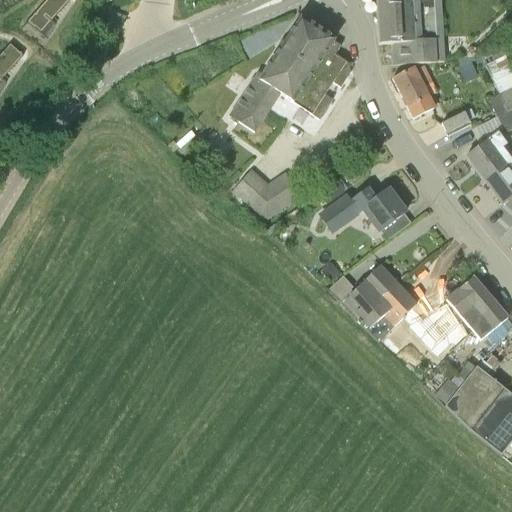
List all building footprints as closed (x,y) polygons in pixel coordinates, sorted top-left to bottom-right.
[(42,0),(23,22),(44,42),(70,4),(68,2),(68,0),(42,0)] [(438,1),(412,2),(411,0),(406,0),(381,3),(376,3),(378,46),(394,45),(442,42),(438,1)] [(333,43),(333,42),(305,23),(297,24),(297,25),(262,77),(258,74),(229,118),(254,134),(279,96),(319,122),(332,102),(324,97),(332,85),(340,90),(350,74),(349,66),(334,56),(340,48),(333,43)] [(8,41),(0,49),(0,89),(19,62),(17,60),(22,53),(8,41)] [(395,66),(444,64),(442,42),(394,45),(395,66)] [(511,109),(511,72),(498,43),(477,53),(498,97),(506,112),(511,109)] [(470,63),(476,61),(475,59),(473,55),(458,61),(459,65),(457,66),(464,84),(476,80),(470,63)] [(412,121),(433,110),(428,100),(429,99),(429,97),(436,94),(423,67),(415,71),(414,69),(391,80),(412,121)] [(506,112),(498,97),(493,100),(488,102),(496,117),(506,112)] [(511,131),(511,109),(506,112),(496,117),(504,135),(511,131)] [(447,138),(465,129),(471,126),(464,113),(441,125),(447,138)] [(484,182),(511,159),(511,153),(498,133),(465,157),(484,182)] [(172,155),(177,151),(171,145),(166,149),(172,155)] [(511,159),(484,182),(502,207),(511,199),(511,159)] [(267,188),(263,184),(250,172),(232,193),(265,223),(301,197),(285,175),(267,188)] [(336,180),(317,194),(326,206),(345,193),(336,180)] [(379,234),(405,215),(388,191),(374,201),(367,192),(349,204),(346,199),(320,218),(331,234),(362,211),(379,234)] [(320,272),(327,281),(337,274),(330,265),(320,272)] [(378,302),(395,285),(378,268),(352,293),(350,291),(352,289),(342,279),(327,292),(337,303),(337,302),(359,326),(382,306),(378,302)] [(480,343),(507,320),(472,279),(445,302),(480,343)] [(359,326),(377,343),(415,307),(395,285),(378,302),(382,306),(359,326)] [(449,315),(426,332),(442,352),(464,335),(449,315)] [(457,378),(463,383),(474,369),(467,364),(457,378)] [(457,391),(444,408),(457,420),(469,432),(504,391),(475,368),(457,391)] [(432,397),(444,408),(457,391),(445,381),(432,397)] [(511,397),(504,391),(469,432),(480,441),(500,457),(511,442),(511,397)]
